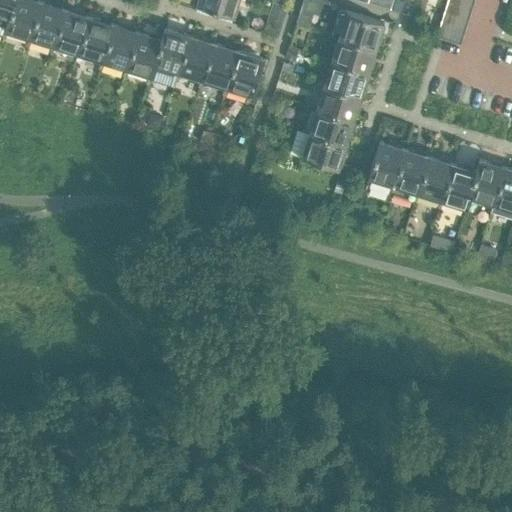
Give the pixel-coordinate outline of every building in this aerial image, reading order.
[(8,19),(14,0),(0,0),(0,16),(7,19),(8,19)] [(40,1),(38,0),(14,0),(8,19),(7,19),(1,37),(4,38),(7,31),(27,37),(25,44),(27,45),(40,1)] [(233,16),(237,0),(197,0),(196,5),(233,16)] [(471,9),(473,0),(447,0),(447,1),(471,9)] [(50,52),(64,8),(40,1),(27,45),(28,45),(30,38),(51,44),(49,52),(50,52)] [(468,21),(471,9),(447,1),(443,13),(468,21)] [(77,53),(89,16),(64,8),(50,52),(52,53),(54,45),(77,53)] [(375,47),(383,22),(339,8),(331,33),(375,47)] [(464,32),(468,21),(443,13),(439,25),(464,32)] [(100,68),(114,23),(89,16),(77,53),(101,60),(98,68),(100,68)] [(123,76),(137,31),(114,23),(100,68),(101,69),(104,61),(124,67),(122,75),(123,76)] [(460,44),(464,32),(439,25),(436,36),(460,44)] [(175,79),(189,35),(164,27),(160,38),(161,38),(154,64),(176,71),(173,78),(175,79)] [(154,64),(161,38),(160,38),(137,31),(123,76),(125,76),(128,68),(148,75),(145,82),(148,83),(154,64)] [(368,71),(375,47),(331,33),(330,36),(338,38),(331,59),(368,71)] [(199,87),(213,42),(189,35),(175,79),(177,79),(179,72),(200,78),(197,86),(199,87)] [(223,94),(237,50),(213,42),(199,87),(201,87),(203,79),(224,86),(222,94),(223,94)] [(255,104),(264,75),(257,73),(262,57),(237,50),(223,94),(225,95),(227,87),(248,93),(245,101),(255,104)] [(360,95),(368,71),(331,59),(324,82),(316,79),(316,81),(360,95)] [(353,119),(360,95),(316,81),(316,83),(323,85),(316,108),(353,119)] [(345,143),(353,119),(316,108),(309,130),(301,127),(301,129),(345,143)] [(338,168),(345,143),(301,129),(300,131),(297,129),(289,152),(301,156),(301,157),(338,168)] [(391,192),(405,148),(379,140),(364,188),(369,189),(370,186),(391,192)] [(414,200),(428,155),(405,148),(391,192),(414,200)] [(438,207),(452,163),(428,155),(414,200),(416,200),(418,193),(439,199),(437,207),(438,207)] [(490,211),(504,166),(479,158),(475,170),(476,170),(468,196),(469,196),(491,203),(488,210),(490,211)] [(476,170),(475,170),(452,163),(438,207),(440,208),(442,200),(466,207),(469,196),(468,196),(476,170)] [(511,217),(511,168),(504,166),(490,211),(511,217)]
